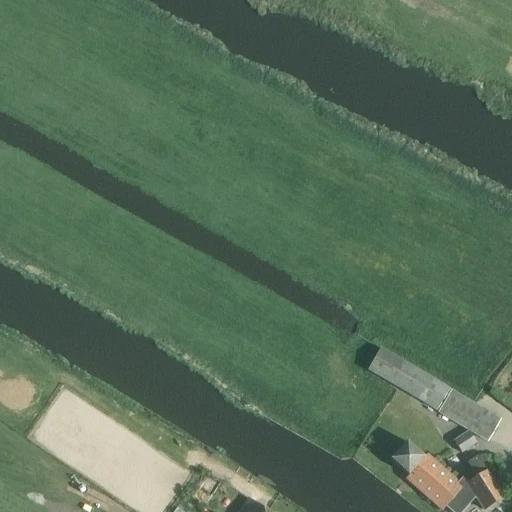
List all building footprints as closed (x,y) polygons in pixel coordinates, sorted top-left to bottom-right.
[(368,371),(398,389),(437,411),(450,389),(381,349),(368,371)] [(500,420),(452,392),(439,413),(488,442),(500,420)] [(454,442),(462,454),(477,444),(469,432),(454,442)] [(391,460),(409,476),(406,479),(442,511),(446,508),(464,488),(463,487),(427,455),(424,458),(407,442),(391,460)] [(486,509),(489,510),(495,506),(495,503),(504,498),(478,457),(468,463),(477,477),(468,483),(467,482),(463,487),(464,488),(446,508),(450,511),(462,511),(476,498),(484,511),(486,509)] [(266,511),(248,499),(239,511),(266,511)]
